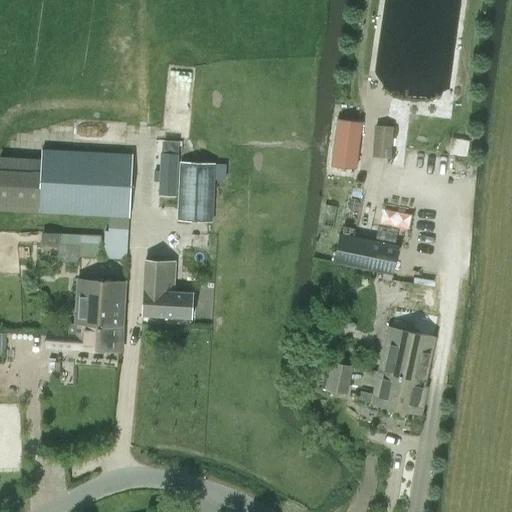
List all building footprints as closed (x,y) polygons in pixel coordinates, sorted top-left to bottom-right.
[(338,120),(332,166),(356,169),(361,123),(338,120)] [(375,126),(373,157),(392,158),(394,127),(375,126)] [(452,139),(449,154),(467,157),(469,141),(452,139)] [(0,210),(104,215),(110,216),(109,228),(127,229),(128,217),(131,155),(42,150),(41,176),(0,174),(0,210)] [(177,155),(159,154),(157,194),(175,195),(177,155)] [(212,221),(214,164),(180,162),(178,220),(212,221)] [(407,230),(409,212),(375,209),(373,227),(407,230)] [(61,234),(42,232),(41,245),(60,246),(61,234)] [(334,263),(393,275),(399,246),(340,233),(334,263)] [(80,243),(79,257),(100,258),(101,244),(102,235),(81,234),(80,243)] [(145,261),(142,315),(191,317),(192,292),(172,291),(174,262),(145,261)] [(77,278),(74,323),(121,324),(124,281),(77,278)] [(121,349),(121,324),(74,323),(67,322),(67,334),(52,333),(45,333),(45,346),(52,346),(72,347),(121,349)] [(389,326),(380,372),(423,380),(422,385),(427,386),(437,335),(389,326)] [(348,395),(353,368),(334,364),(328,391),(348,395)] [(359,399),(374,403),(374,404),(421,414),(427,386),(422,385),(423,380),(380,372),(376,394),(361,391),(359,399)]
